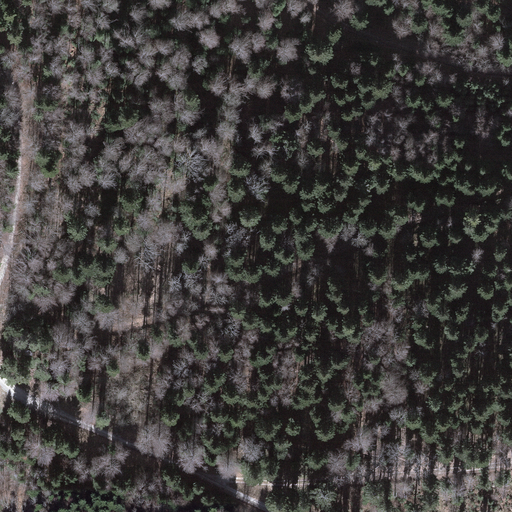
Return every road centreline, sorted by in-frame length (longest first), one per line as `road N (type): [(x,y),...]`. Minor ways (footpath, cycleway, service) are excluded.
road 1 (track): [(0,375),(11,311),(26,301),(126,318),(511,189)]
road 2 (track): [(0,377),(51,409),(203,477),(511,454)]
road 3 (track): [(0,60),(20,139),(0,279)]
road 4 (track): [(308,0),(390,42),(511,71)]
